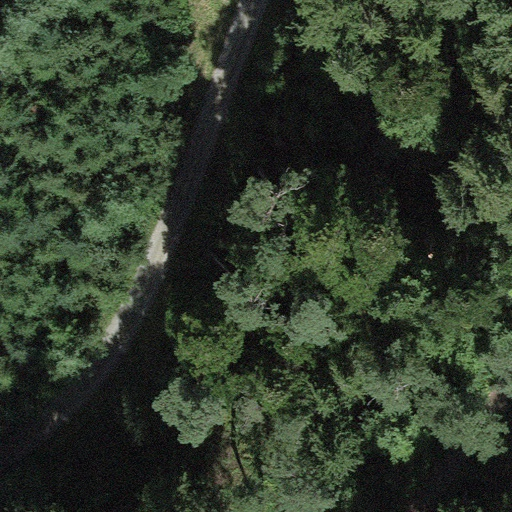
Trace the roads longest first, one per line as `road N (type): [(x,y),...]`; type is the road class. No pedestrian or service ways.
road 1 (track): [(0,457),(46,428),(104,367),(160,258),(257,0)]
road 2 (track): [(413,511),(511,372)]
